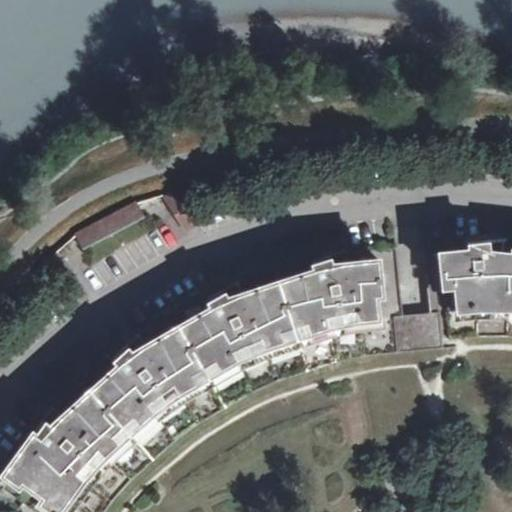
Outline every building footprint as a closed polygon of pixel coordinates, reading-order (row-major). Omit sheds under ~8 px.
[(204,220),(184,188),(168,198),(189,229),(204,220)] [(81,233),(88,246),(150,214),(144,201),(81,233)] [(429,252),(436,311),(445,311),(448,337),(482,335),(511,334),(511,252),(508,252),(508,238),(477,241),(476,249),(429,252)] [(353,356),(397,352),(394,316),(409,315),(402,246),(353,249),(351,246),(245,280),(243,276),(146,331),(143,327),(59,401),(56,400),(0,474),(0,504),(10,511),(105,511),(107,509),(121,492),(143,469),(161,453),(179,436),(203,419),(256,389),(279,379),(301,372),(332,362),(353,356)] [(47,261),(70,292),(83,281),(61,250),(47,261)] [(394,316),(397,352),(443,347),(439,312),(409,315),(394,316)]
